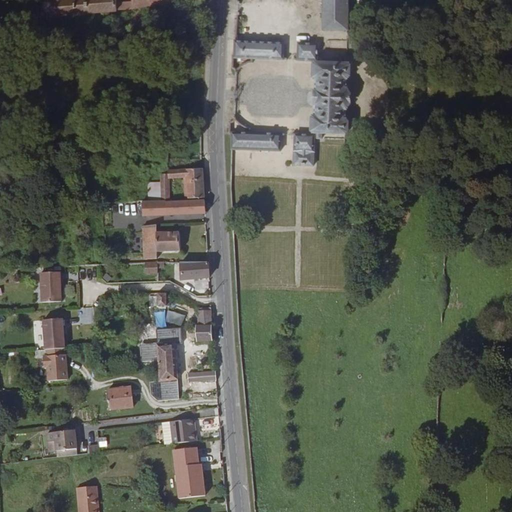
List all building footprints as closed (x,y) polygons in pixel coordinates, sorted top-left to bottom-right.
[(118,0),(48,0),(50,16),(119,9),(118,6),(118,3),(118,0)] [(349,29),(348,0),(324,0),(324,30),(349,30),(349,29)] [(285,42),(236,40),(236,55),(236,56),(284,58),(285,42)] [(294,163),(314,164),(315,139),(322,139),(322,133),(346,134),(349,132),(349,121),(347,120),(347,107),(349,107),(349,105),(351,105),(352,93),(350,93),(350,89),(348,89),(348,76),(351,75),(351,64),(349,63),(327,62),(327,57),(319,56),(319,43),(300,42),(299,59),(317,60),(317,61),(314,63),(314,77),(316,78),(316,89),(315,104),(316,105),(316,115),(313,117),(312,131),(314,133),(314,134),(295,134),(294,163)] [(233,149),(281,151),(282,133),(233,132),(233,133),(233,149)] [(203,168),(171,169),(166,170),(166,173),(163,173),(163,199),(168,199),(172,199),(174,199),(173,193),(171,193),(171,178),(189,176),(190,192),(190,199),(205,198),(203,168)] [(163,199),(163,173),(150,174),(151,200),(163,199)] [(206,213),(205,200),(172,201),(172,199),(168,199),(169,215),(206,213)] [(144,215),(145,259),(161,259),(160,251),(159,252),(158,232),(160,232),(159,215),(159,214),(144,215)] [(159,252),(160,251),(182,251),(181,231),(160,232),(158,232),(159,252)] [(145,272),(164,272),(164,262),(144,263),(145,272)] [(209,262),(182,262),(184,280),(210,278),(209,262)] [(61,272),(41,273),(42,302),(62,302),(61,272)] [(170,294),(158,294),(158,306),(170,306),(170,294)] [(213,326),(212,306),(200,306),(201,326),(213,326)] [(44,320),(46,349),(66,348),(65,332),(64,332),(63,327),(65,327),(64,318),(44,320)] [(160,362),(178,360),(177,348),(176,341),(175,330),(175,326),(157,326),(160,362)] [(201,326),(188,326),(187,329),(188,334),(197,334),(198,342),(214,341),(213,326),(201,326)] [(67,354),(45,356),(45,366),(49,366),(50,380),(69,379),(67,354)] [(160,362),(161,381),(180,380),(178,360),(160,362)] [(217,380),(216,371),(188,373),(190,382),(217,380)] [(136,406),(132,386),(109,389),(111,409),(136,406)] [(173,444),(197,441),(195,419),(171,422),(173,444)] [(55,441),(57,457),(78,455),(75,430),(47,433),(48,442),(55,441)] [(174,451),(180,499),(206,496),(202,465),(200,465),(200,463),(198,448),(174,451)] [(98,511),(96,487),(76,489),(77,511),(98,511)]
